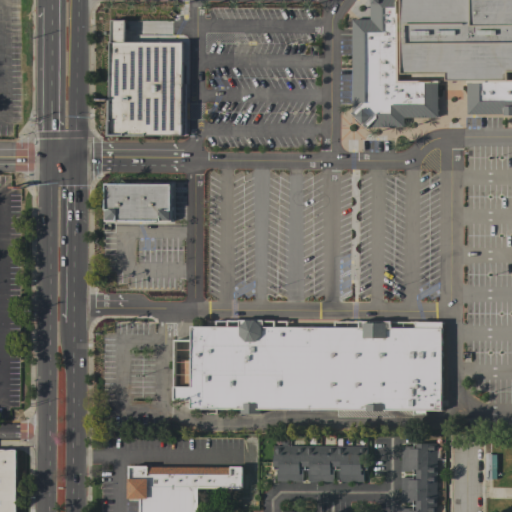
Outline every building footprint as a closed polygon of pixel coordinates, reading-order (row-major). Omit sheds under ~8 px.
[(404,118),(404,127),(368,127),(367,128),(351,114),(352,113),(352,19),(371,19),(371,0),(398,0),(398,81),(438,81),(438,118),(404,118)] [(401,74),(401,0),(511,0),(511,71),(508,72),(508,81),(511,80),(511,114),(467,115),(466,80),(445,81),(445,74),(401,74)] [(183,42),(183,74),(188,74),(188,104),(182,104),(182,135),(110,135),(110,19),(123,19),(123,42),(183,42)] [(171,184),(171,222),(104,221),(105,183),(171,184)] [(238,327),(238,320),(263,320),(263,327),(358,327),(358,321),(391,321),(391,328),(414,328),(414,324),(414,322),(442,322),(441,411),(426,411),(426,415),(412,415),(412,410),(383,410),(383,411),(366,411),(366,410),(260,409),(260,414),(241,414),(241,409),(190,409),(190,400),(174,400),(174,387),(191,387),(191,326),(238,327)] [(436,511),(400,511),(400,509),(413,509),(413,502),(400,502),(400,477),(413,477),(413,472),(400,471),(401,447),(412,447),(412,444),(436,444),(436,511)] [(366,446),(366,470),(363,470),(363,482),(338,482),(338,470),(332,470),(332,482),(307,482),(307,469),(301,469),(301,481),(277,481),(277,469),(273,469),(273,446),(366,446)] [(0,511),(0,449),(16,450),(15,511),(0,511)] [(128,499),(128,466),(148,466),(148,467),(230,468),(230,467),(242,467),(242,488),(198,488),(198,511),(140,511),(140,499),(128,499)]
